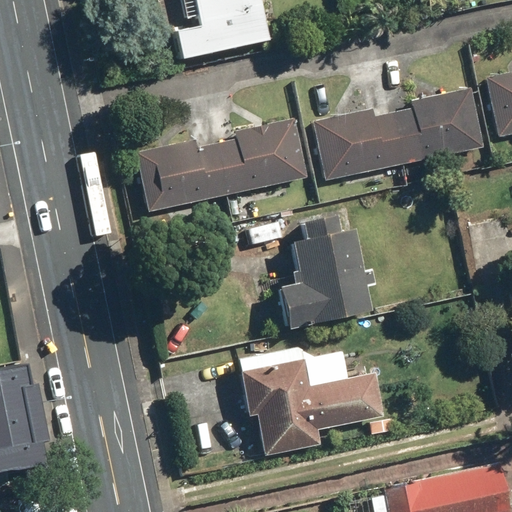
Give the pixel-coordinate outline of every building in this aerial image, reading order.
[(263,42),(254,0),(174,0),(180,28),(166,31),(173,61),(263,42)] [(511,73),(480,80),(491,137),(511,133),(511,73)] [(308,120),(321,183),(477,151),(464,85),(405,97),(408,110),(368,118),(366,108),(308,120)] [(145,217),(298,181),(285,123),(226,137),(228,145),(189,154),(186,141),(130,154),(145,217)] [(269,290),(278,334),(367,316),(362,291),(369,289),(366,275),(357,277),(348,234),(333,237),(329,218),(296,225),(300,242),(284,246),(292,285),(269,290)] [(332,357),(294,364),(232,376),(240,418),(248,417),(257,459),(310,448),(308,437),(375,424),(366,378),(337,383),(332,357)] [(0,465),(34,459),(15,363),(0,366),(0,465)] [(503,511),(494,465),(370,492),(373,502),(347,507),(347,511),(503,511)]
